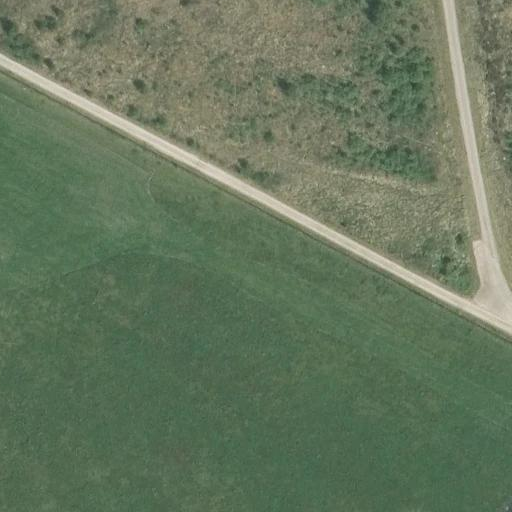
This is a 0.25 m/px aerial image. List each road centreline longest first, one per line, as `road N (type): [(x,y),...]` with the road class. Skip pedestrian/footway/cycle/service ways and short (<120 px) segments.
road 1 (track): [(0,59),(511,328)]
road 2 (track): [(450,0),(502,323)]
